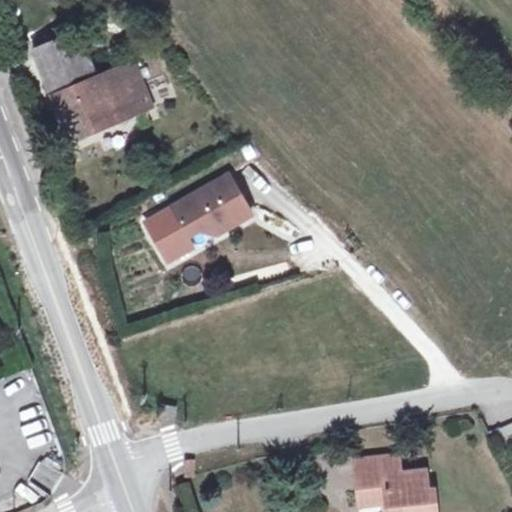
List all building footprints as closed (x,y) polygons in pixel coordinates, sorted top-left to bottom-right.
[(79,31),(34,50),(52,96),(98,77),(79,31)] [(98,77),(52,96),(70,140),(153,107),(135,61),(98,77)] [(229,176),(173,208),(147,223),(163,251),(210,224),(217,220),(223,231),(252,215),(229,176)] [(217,220),(210,224),(216,235),(223,231),(217,220)] [(166,405),(163,418),(175,421),(178,408),(166,405)] [(399,457),(356,461),(360,504),(388,501),(388,511),(436,511),(436,508),(431,508),(426,471),(401,474),(399,457)] [(194,475),(194,461),(186,461),(185,475),(194,475)]
